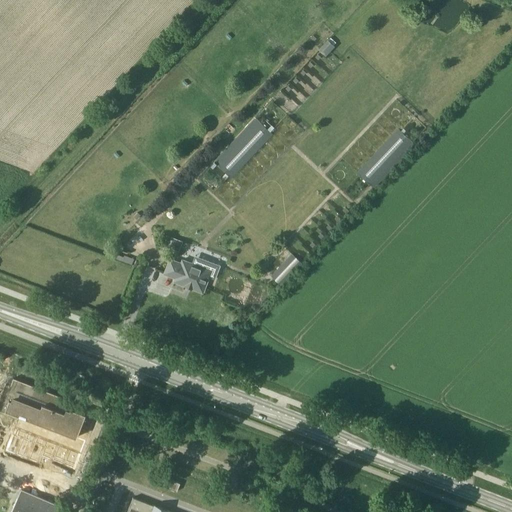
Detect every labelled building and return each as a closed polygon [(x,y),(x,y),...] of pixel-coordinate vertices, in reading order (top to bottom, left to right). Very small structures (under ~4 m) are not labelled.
[(324,56),(334,45),(327,38),(317,49),(324,56)] [(256,117),(214,161),(229,175),(270,131),(256,117)] [(400,130),(359,174),(374,187),(415,144),(400,130)] [(167,247),(179,252),(183,242),(171,237),(167,247)] [(111,257),(132,265),(134,259),(124,255),(124,257),(118,255),(118,254),(112,252),(111,257)] [(292,254),(271,275),(282,285),(302,263),(292,254)] [(215,279),(220,265),(202,259),(199,266),(182,260),(181,263),(170,259),(164,274),(175,278),(174,281),(186,286),(187,284),(191,286),(191,288),(203,292),(209,277),(215,279)] [(69,400),(14,379),(11,388),(6,386),(0,401),(0,410),(28,421),(28,420),(77,439),(86,415),(72,410),(71,413),(65,411),(69,400)] [(165,477),(162,485),(176,491),(179,484),(165,477)] [(12,511),(65,511),(67,509),(22,490),(12,511)] [(171,511),(161,508),(136,499),(133,497),(127,511),(171,511)]
